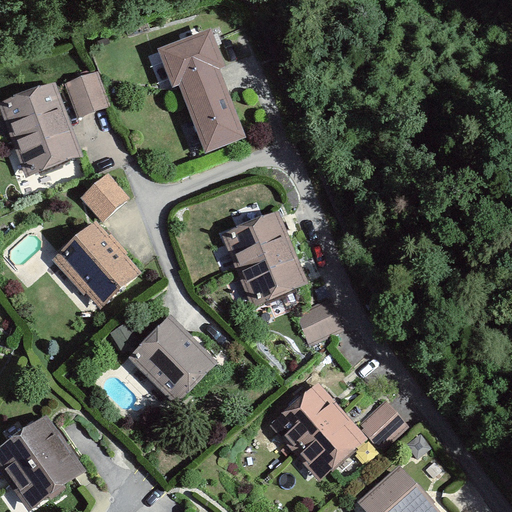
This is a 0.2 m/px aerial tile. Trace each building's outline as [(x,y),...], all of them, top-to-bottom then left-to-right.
[(177,99),(184,97),(210,164),(251,148),(225,81),(231,79),(216,38),(161,59),(177,99)] [(94,78),(68,88),(83,127),(109,117),(94,78)] [(60,91),(2,111),(28,186),(86,166),(60,91)] [(112,180),(84,205),(106,229),(133,204),(112,180)] [(284,221),(227,244),(257,317),(314,294),(284,221)] [(99,228),(57,267),(103,316),(145,277),(99,228)] [(335,304),(299,319),(313,352),(349,337),(335,304)] [(176,326),(132,363),(177,416),(221,378),(176,326)] [(325,391),(276,433),(324,490),(374,448),(325,391)] [(392,408),(364,430),(384,456),(413,433),(392,408)] [(51,423),(0,459),(0,473),(27,511),(46,511),(92,480),(51,423)] [(434,511),(402,476),(362,511),(434,511)]
